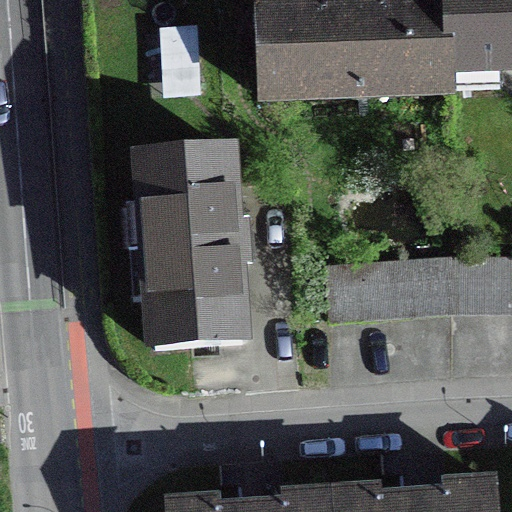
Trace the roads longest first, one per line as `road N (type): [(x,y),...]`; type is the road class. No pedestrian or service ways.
road 1 (residential): [(511,421),(48,458)]
road 2 (residential): [(8,0),(48,458)]
